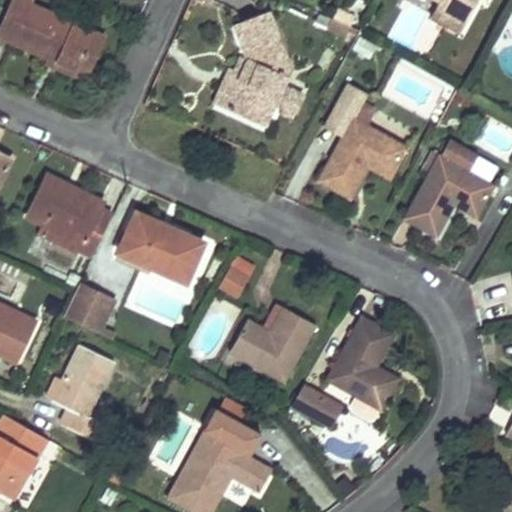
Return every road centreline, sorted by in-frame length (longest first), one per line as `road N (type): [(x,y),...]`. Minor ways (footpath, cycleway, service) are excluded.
road 1 (residential): [(113,154),(426,295),(463,364),(444,443),(359,511)]
road 2 (residential): [(172,0),(113,154)]
road 3 (residential): [(0,104),(113,154)]
